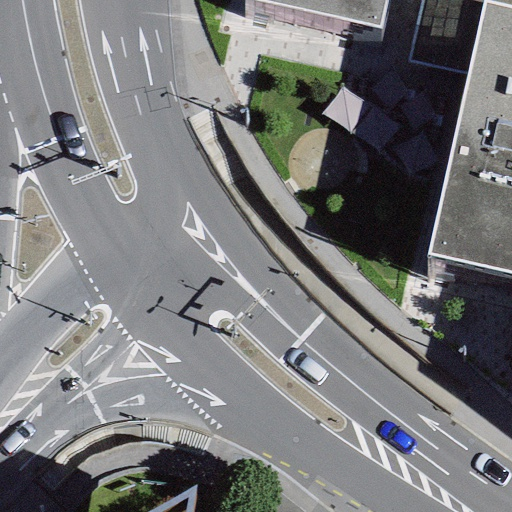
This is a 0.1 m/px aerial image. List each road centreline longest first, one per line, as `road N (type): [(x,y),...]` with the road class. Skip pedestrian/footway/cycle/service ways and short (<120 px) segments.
road 1 (secondary): [(481,511),(190,228)]
road 2 (secondary): [(130,286),(241,404),(319,459),(430,511)]
road 3 (secondary): [(29,53),(54,142),(130,286)]
road 4 (secondary): [(190,228),(154,161),(112,0)]
road 5 (tertiary): [(0,421),(130,286)]
